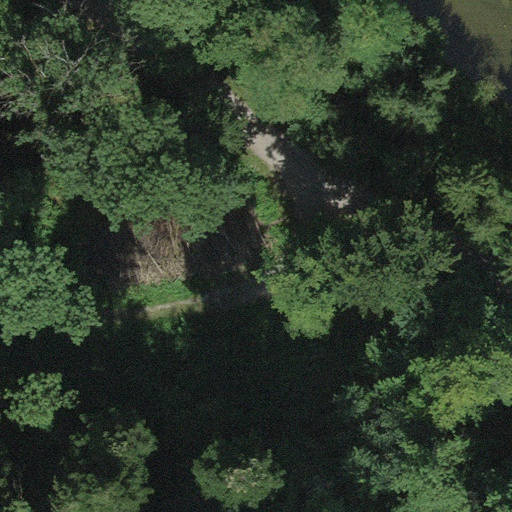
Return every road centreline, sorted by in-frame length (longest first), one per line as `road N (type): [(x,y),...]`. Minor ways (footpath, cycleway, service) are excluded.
road 1 (track): [(511,289),(69,0)]
road 2 (track): [(401,220),(303,268),(232,290),(120,307),(0,310)]
